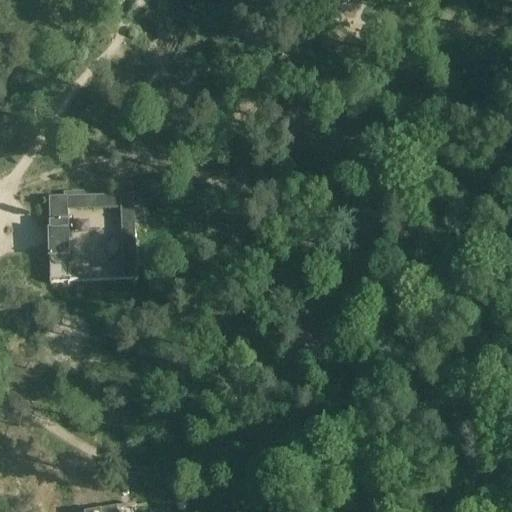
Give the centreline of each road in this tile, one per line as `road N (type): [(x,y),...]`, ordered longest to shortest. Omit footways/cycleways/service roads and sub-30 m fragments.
road 1 (track): [(0,208),(75,90),(146,0)]
road 2 (track): [(130,511),(110,466),(0,393)]
